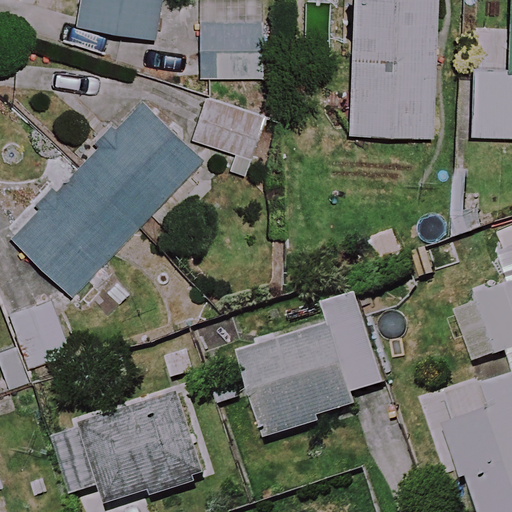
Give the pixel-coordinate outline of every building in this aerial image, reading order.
[(158,0),(76,0),(73,25),(153,38),(158,0)] [(262,0),(200,0),(200,22),(173,21),(171,75),(260,78),(262,0)] [(435,0),(353,0),(346,132),(428,137),(435,0)] [(511,0),(507,0),(507,70),(471,70),(470,135),(511,135),(511,0)] [(203,161),(144,104),(12,240),(71,297),(203,161)] [(511,349),(511,253),(497,258),(506,287),(473,297),(491,356),(511,349)] [(381,386),(350,289),(318,299),(326,323),(235,352),(263,440),(354,411),(349,396),(381,386)] [(66,353),(46,300),(9,314),(29,367),(66,353)] [(511,511),(511,374),(431,402),(468,510),(476,507),(477,511),(511,511)] [(203,480),(177,396),(54,433),(72,493),(100,485),(107,508),(203,480)]
